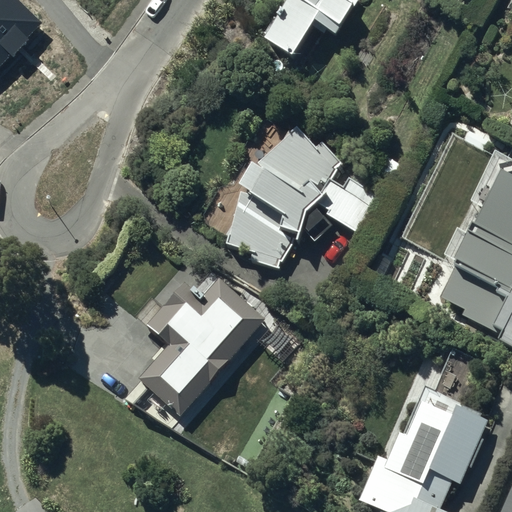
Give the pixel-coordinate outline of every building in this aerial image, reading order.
[(339,38),(361,0),(360,0),(283,0),(278,10),(284,13),(267,44),(298,62),(318,27),(339,38)] [(317,150),(299,131),(259,171),(256,169),(241,192),(243,193),(229,248),(255,255),(253,264),(280,271),(282,263),(285,263),(296,242),(300,244),(305,231),(317,244),(339,225),(360,236),(380,199),(350,183),(345,192),(331,184),(337,172),(336,170),(343,166),(323,145),(317,150)] [(511,161),(498,155),(472,206),(487,213),(478,230),(474,229),(470,238),(459,233),(446,259),(460,266),(441,302),(467,315),(465,319),(494,333),(495,329),(505,334),(501,343),(511,348),(511,161)] [(154,303),(139,322),(167,346),(154,362),(158,365),(127,403),(174,432),(267,323),(254,311),(259,304),(245,292),(239,299),(213,276),(196,297),(187,289),(166,313),(154,303)] [(441,511),(454,485),(462,488),(490,423),(483,420),(484,418),(460,407),(480,362),(455,350),(436,392),(427,388),(404,440),(402,439),(390,466),(381,462),(362,505),(378,511),(441,511)]
